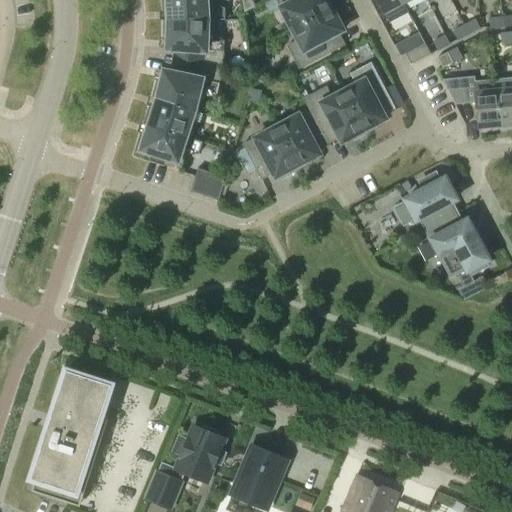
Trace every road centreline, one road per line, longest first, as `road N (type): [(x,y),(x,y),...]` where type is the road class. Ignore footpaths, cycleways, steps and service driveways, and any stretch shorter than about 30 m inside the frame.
road 1 (residential): [(496,490),(0,306)]
road 2 (residential): [(90,173),(243,225),(425,127)]
road 3 (residential): [(90,173),(125,70),(128,0)]
road 4 (tertiary): [(34,139),(64,45),(65,0)]
road 5 (residential): [(425,127),(358,0)]
